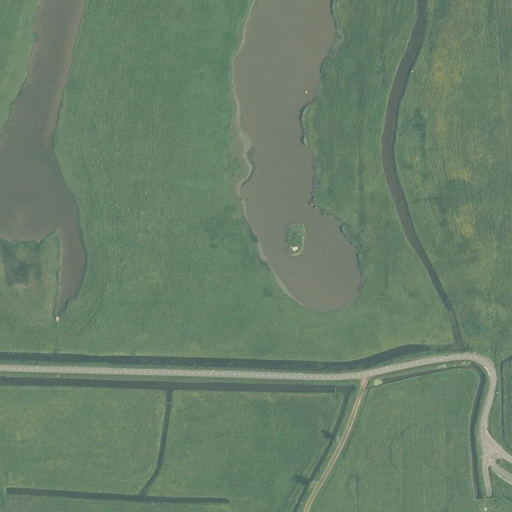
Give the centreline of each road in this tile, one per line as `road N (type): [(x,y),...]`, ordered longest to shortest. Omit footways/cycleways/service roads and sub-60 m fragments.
road 1 (unclassified): [(482,437),(493,378),(487,363),(468,356),(343,376),(0,368)]
road 2 (track): [(308,511),(362,394),(363,375)]
